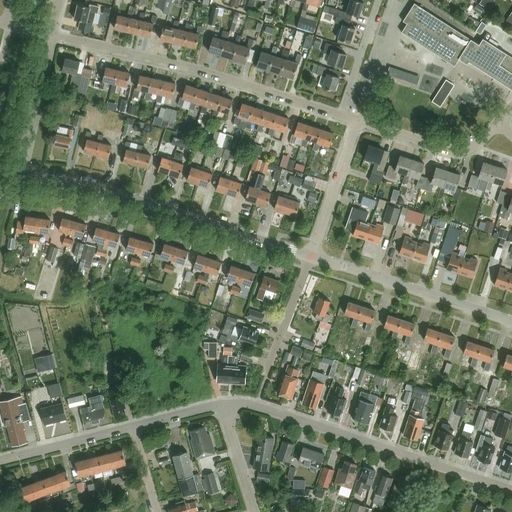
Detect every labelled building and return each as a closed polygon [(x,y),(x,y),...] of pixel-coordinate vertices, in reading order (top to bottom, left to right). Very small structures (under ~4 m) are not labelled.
[(166,0),(164,9),(163,12),(169,14),(172,0),(166,0)] [(305,1),(303,10),(307,11),(307,10),(316,13),(319,5),(320,0),(307,0),(307,2),(305,1)] [(337,16),(350,20),(351,17),(352,14),(358,16),(363,2),(356,0),(349,0),(345,12),(339,10),(337,16)] [(487,9),(490,5),(482,0),(480,0),(478,3),(487,9)] [(406,23),(401,32),(454,66),(458,59),(466,64),(468,62),(511,90),(511,89),(511,57),(496,47),(495,46),(488,42),(482,38),(478,44),(413,3),(402,21),(406,23)] [(75,19),(81,21),(79,30),(91,32),(95,13),(98,14),(99,7),(90,5),(89,8),(78,5),(75,19)] [(130,18),(132,18),(135,6),(130,5),(127,17),(118,15),(114,28),(126,31),(130,18)] [(476,5),(472,11),(482,17),(486,11),(476,5)] [(111,8),(105,7),(103,15),(109,17),(111,8)] [(212,7),(208,24),(214,25),(218,9),(212,7)] [(337,16),(339,10),(330,7),(328,13),(337,16)] [(144,21),(146,13),(140,12),(139,20),(132,18),(130,18),(126,31),(138,33),(141,21),(144,21)] [(230,29),(234,30),(238,15),(235,14),(230,29)] [(141,21),(138,33),(150,36),(153,23),(155,24),(157,16),(153,15),(151,23),(144,21),(141,21)] [(313,32),(317,20),(301,16),(297,27),(313,32)] [(349,23),(350,20),(337,16),(335,22),(342,24),(337,38),(350,42),(355,28),(348,26),(349,23)] [(177,29),(179,21),(174,20),(173,28),(163,26),(160,39),(172,41),(175,28),(177,29)] [(480,34),(486,25),(481,22),(475,31),(480,34)] [(189,32),(191,24),(186,23),(184,31),(177,29),(175,28),(172,41),(184,44),(187,31),(189,32)] [(184,44),(196,47),(199,34),(201,34),(202,27),(198,26),(196,33),(189,32),(187,31),(184,44)] [(228,31),(224,30),(221,39),(213,36),(210,47),(208,51),(221,55),(226,40),(227,41),(230,32),(228,31)] [(239,44),(242,36),(237,35),(235,43),(227,41),(226,40),(221,55),(233,59),(238,44),(239,44)] [(307,36),(303,47),(309,49),(312,37),(307,36)] [(238,44),(233,59),(245,63),(246,59),(250,48),(251,49),(254,40),(249,38),(247,47),(239,44),(238,44)] [(315,39),(313,47),(318,49),(321,40),(315,39)] [(327,62),(342,67),(347,54),(332,49),(334,44),(326,42),(323,52),(330,54),(327,62)] [(275,56),(278,48),(273,46),(271,55),(261,52),(258,62),(257,66),(269,70),(274,56),(275,56)] [(290,51),(285,50),(283,58),(275,56),(274,56),(269,70),(281,74),(286,59),(287,60),(290,52),(290,51)] [(286,59),(281,74),(293,78),(294,74),(298,64),(299,64),(302,55),(298,54),(295,62),(287,60),(286,59)] [(66,57),(62,70),(73,73),(71,80),(70,83),(79,85),(78,91),(86,93),(92,70),(83,68),(82,74),(77,72),(80,62),(80,61),(66,57)] [(315,63),(312,71),(321,74),(318,85),(323,86),(322,87),(335,91),(339,77),(329,73),(330,69),(331,68),(315,63)] [(115,83),(118,70),(106,67),(103,80),(101,79),(100,83),(99,87),(106,89),(108,81),(113,82),(115,83)] [(416,83),(418,77),(389,67),(386,74),(416,83)] [(115,83),(113,82),(111,90),(118,92),(120,84),(127,86),(131,73),(118,70),(115,83)] [(149,91),(152,78),(140,75),(137,88),(134,87),(132,96),(138,97),(140,89),(146,90),(149,91)] [(160,93),(163,81),(152,78),(149,91),(146,90),(144,98),(149,100),(151,91),(158,93),(160,93)] [(158,93),(156,101),(161,102),(163,94),(172,96),(175,84),(163,81),(160,93),(158,93)] [(194,101),(198,88),(186,84),(182,97),(180,97),(178,104),(183,106),(185,98),(192,101),(194,101)] [(205,105),(210,92),(198,88),(194,101),(192,101),(190,108),(194,110),(197,102),(203,104),(205,105)] [(451,93),(443,88),(433,102),(441,108),(451,93)] [(217,109),(221,96),(210,92),(205,105),(203,104),(200,112),(205,113),(208,106),(214,108),(217,109)] [(228,113),(233,100),(221,96),(217,109),(214,108),(212,115),(217,117),(219,110),(228,113)] [(127,99),(122,98),(119,110),(125,112),(127,99)] [(250,120),(254,107),(242,103),(240,110),(238,116),(236,115),(234,122),(238,124),(239,120),(246,122),(247,119),(250,120)] [(168,120),(172,108),(166,107),(162,118),(168,120)] [(261,123),(266,110),(254,107),(250,120),(247,119),(246,122),(245,126),(250,128),(252,120),(259,123),(261,123)] [(168,120),(174,122),(178,110),(172,108),(168,120)] [(273,127),(277,114),(266,110),(261,123),(259,123),(257,130),(261,132),(264,124),(270,126),(273,127)] [(80,126),(83,115),(76,113),(73,125),(78,126),(80,126)] [(289,118),(277,114),(273,127),(270,126),(268,134),(273,135),(275,128),(284,131),(289,118)] [(124,122),(122,133),(128,134),(130,135),(133,124),(134,119),(128,118),(127,123),(126,122),(124,122)] [(134,129),(142,131),(144,122),(137,120),(134,129)] [(306,138),(310,125),(298,121),(294,134),(292,133),(289,141),(294,143),(297,135),(303,137),(306,138)] [(317,142),(321,129),(310,125),(306,138),(303,137),(301,145),(305,146),(308,139),(315,141),(317,142)] [(72,137),(73,129),(68,128),(66,136),(56,134),(54,144),(69,147),(71,137),(72,137)] [(317,142),(315,141),(312,149),(317,150),(320,142),(329,145),(333,133),(321,129),(317,142)] [(87,139),(84,151),(96,154),(99,142),(98,141),(90,139),(92,132),(87,131),(85,138),(87,139)] [(221,132),(218,142),(217,144),(223,146),(227,133),(221,132)] [(227,133),(223,146),(229,148),(233,135),(227,133)] [(99,142),(96,154),(109,157),(112,145),(109,144),(102,142),(104,135),(100,134),(98,141),(99,142)] [(192,150),(195,140),(188,138),(185,148),(192,150)] [(136,151),(138,144),(126,141),(124,148),(126,149),(123,160),(135,164),(138,152),(136,151)] [(138,152),(135,164),(148,167),(151,155),(141,152),(143,145),(138,144),(136,151),(138,152)] [(252,153),(260,156),(263,146),(255,144),(252,153)] [(385,171),(383,171),(388,156),(382,154),(384,149),(369,144),(364,158),(376,161),(369,181),(380,184),(385,171)] [(209,148),(203,146),(201,153),(207,155),(209,148)] [(215,150),(209,148),(207,155),(213,157),(215,150)] [(238,160),(238,158),(240,153),(232,150),(229,157),(238,160)] [(289,167),(292,155),(285,153),(282,166),(289,167)] [(407,174),(412,159),(400,155),(396,167),(389,165),(385,176),(395,179),(398,171),(405,174),(407,174)] [(168,174),(174,158),(167,156),(166,158),(162,157),(158,170),(168,174)] [(174,158),(168,174),(179,177),(184,164),(179,162),(180,160),(174,158)] [(238,158),(238,160),(236,165),(242,167),(244,160),(238,158)] [(259,170),(262,161),(254,158),(251,168),(259,170)] [(422,188),(425,177),(420,175),(424,163),(412,159),(407,174),(405,174),(402,182),(407,183),(410,175),(419,178),(416,186),(422,188)] [(262,161),(259,170),(265,172),(268,162),(262,161)] [(490,181),(495,165),(483,161),(478,176),(472,174),(468,185),(477,188),(481,177),(488,180),(490,181)] [(297,168),(305,171),(307,165),(299,162),(297,168)] [(279,166),(270,163),(268,169),(281,173),(283,168),(279,167),(279,166)] [(198,183),(203,168),(196,165),(195,168),(191,166),(187,180),(198,183)] [(502,185),(507,169),(495,165),(490,181),(488,180),(486,188),(490,190),(493,181),(502,185)] [(443,186),(448,171),(436,167),(432,179),(425,177),(422,188),(431,191),(434,183),(441,185),(443,186)] [(203,168),(198,183),(208,187),(212,173),(208,172),(209,170),(203,168)] [(458,200),(460,194),(462,189),(456,187),(460,175),(448,171),(443,186),(441,185),(439,194),(443,195),(444,192),(453,195),(452,198),(458,200)] [(261,186),(265,175),(258,173),(254,184),(254,186),(250,185),(249,185),(245,199),(256,202),(261,186)] [(227,193),(232,177),(225,175),(225,177),(220,176),(216,189),(227,193)] [(294,184),(296,177),(290,175),(288,182),(294,184)] [(237,196),(242,183),(237,181),(238,179),(232,177),(227,193),(237,196)] [(296,177),(294,184),(300,186),(303,179),(296,177)] [(312,190),(315,184),(304,180),(302,187),(312,190)] [(266,206),(271,192),(267,191),(267,188),(261,186),(256,202),(266,206)] [(506,192),(500,190),(497,202),(502,204),(506,192)] [(308,200),(315,202),(317,193),(310,191),(308,200)] [(511,194),(506,192),(502,204),(499,216),(508,219),(510,211),(511,211),(511,194)] [(285,212),(290,196),(283,194),(283,196),(278,195),(274,208),(285,212)] [(290,196),(285,212),(296,215),(300,202),(295,200),(296,198),(290,196)] [(362,196),(360,204),(373,209),(376,201),(362,196)] [(395,225),(400,209),(388,205),(383,221),(391,223),(395,225)] [(401,227),(403,220),(407,209),(402,207),(396,225),(401,227)] [(407,209),(403,220),(419,225),(423,214),(407,209)] [(18,221),(16,234),(23,235),(24,229),(36,231),(38,218),(26,216),(25,222),(18,221)] [(62,217),(59,230),(71,233),(75,221),(62,217)] [(366,239),(371,224),(365,222),(366,219),(359,217),(353,234),(366,239)] [(36,231),(41,231),(49,233),(51,220),(38,218),(36,231)] [(439,244),(443,228),(445,222),(438,220),(436,226),(431,242),(439,244)] [(75,221),(71,233),(83,237),(87,224),(75,221)] [(480,221),(477,229),(483,231),(491,233),(492,232),(494,225),(486,223),(480,221)] [(379,243),(384,226),(376,223),(376,225),(371,224),(366,239),(379,243)] [(404,227),(401,227),(396,225),(395,230),(396,230),(393,239),(397,240),(399,241),(404,227)] [(101,255),(108,230),(96,227),(92,239),(100,242),(97,253),(101,255)] [(444,246),(452,248),(458,230),(450,228),(444,246)] [(108,230),(101,255),(105,256),(109,244),(116,246),(120,234),(108,230)] [(31,256),(33,243),(34,243),(35,236),(30,235),(29,242),(27,242),(25,255),(31,256)] [(130,236),(126,249),(138,253),(142,240),(130,236)] [(412,257),(417,242),(411,240),(412,238),(405,236),(399,253),(412,257)] [(142,240),(138,253),(150,256),(154,243),(142,240)] [(73,255),(80,257),(84,244),(77,242),(73,255)] [(417,242),(412,257),(425,261),(431,244),(423,242),(422,244),(417,242)] [(172,260),(177,247),(165,243),(161,256),(172,260)] [(97,247),(86,244),(79,267),(90,270),(97,247)] [(54,262),(58,248),(50,246),(46,260),(54,262)] [(177,247),(172,260),(184,263),(188,251),(177,247)] [(497,247),(493,258),(498,260),(502,248),(497,247)] [(459,273),(464,258),(466,253),(460,251),(459,254),(452,251),(446,269),(459,273)] [(198,254),(194,267),(205,271),(210,258),(198,254)] [(101,257),(99,263),(106,265),(107,259),(101,257)] [(464,258),(459,273),(472,277),(478,260),(470,257),(469,260),(464,258)] [(217,275),(222,262),(210,258),(205,271),(204,275),(203,276),(201,282),(206,284),(210,272),(217,275)] [(231,265),(227,278),(234,280),(239,282),(243,269),(231,265)] [(507,288),(511,273),(506,272),(507,269),(499,267),(494,284),(507,288)] [(243,269),(239,282),(243,283),(251,286),(255,273),(243,269)] [(262,286),(258,298),(262,300),(263,297),(272,299),(275,291),(276,291),(279,281),(264,276),(261,286),(262,286)] [(222,294),(224,286),(219,284),(216,295),(221,297),(222,294)] [(317,312),(315,318),(327,323),(330,315),(326,313),(330,301),(320,297),(314,311),(317,312)] [(361,321),(369,323),(367,328),(373,330),(375,321),(379,322),(383,308),(349,299),(346,312),(357,315),(354,324),(360,326),(361,321)] [(219,303),(217,311),(227,314),(229,306),(219,303)] [(265,313),(249,308),(247,317),(262,322),(265,313)] [(389,313),(386,327),(420,334),(423,321),(389,313)] [(232,335),(232,333),(240,336),(239,338),(255,344),(260,332),(243,326),(242,328),(235,326),(238,319),(228,316),(222,332),(232,335)] [(431,326),(427,338),(459,348),(463,335),(431,326)] [(409,333),(407,342),(413,344),(415,335),(409,333)] [(303,338),(301,345),(312,349),(315,342),(303,338)] [(498,361),(502,349),(470,338),(466,351),(498,361)] [(217,357),(217,342),(209,342),(209,357),(217,357)] [(436,342),(434,351),(440,352),(442,344),(436,342)] [(294,347),(291,354),(296,356),(298,356),(301,357),(303,351),(294,347)] [(407,348),(404,364),(412,365),(414,349),(407,348)] [(252,353),(242,350),(240,356),(250,360),(252,353)] [(52,354),(37,357),(40,371),(55,368),(52,354)] [(231,380),(233,354),(228,354),(227,364),(217,363),(217,371),(218,371),(218,379),(219,379),(219,381),(225,382),(225,380),(231,380)] [(236,365),(237,355),(233,354),(231,380),(237,381),(236,383),(243,383),(243,381),(244,382),(245,374),(246,374),(246,365),(236,365)] [(110,358),(114,375),(121,373),(116,357),(110,358)] [(334,358),(328,375),(333,377),(337,365),(337,364),(338,360),(334,358)] [(486,367),(492,370),(495,361),(489,359),(486,367)] [(448,361),(445,374),(452,375),(454,363),(448,361)] [(290,367),(291,365),(288,364),(285,374),(284,373),(284,374),(282,375),(281,379),(282,380),(278,393),(280,395),(282,396),(283,395),(285,395),(294,368),(290,367)] [(361,368),(356,366),(352,377),(357,379),(361,368)] [(294,368),(285,395),(285,396),(287,397),(289,398),(291,397),(292,398),(296,385),(298,384),(298,381),(298,380),(299,378),(297,378),(300,368),(298,367),(297,369),(294,368)] [(357,384),(363,386),(367,374),(373,376),(375,372),(362,368),(357,384)] [(321,392),(327,375),(312,370),(302,403),(316,407),(320,397),(321,396),(322,393),(321,392)] [(387,379),(381,377),(377,389),(384,391),(387,379)] [(497,393),(501,379),(496,377),(491,392),(497,393)] [(59,383),(48,386),(51,397),(62,394),(59,383)] [(417,416),(419,412),(422,413),(430,390),(416,386),(412,397),(415,398),(412,409),(404,434),(405,434),(405,436),(409,438),(410,436),(416,438),(418,431),(420,431),(424,418),(417,416)] [(118,397),(116,387),(108,389),(116,418),(120,417),(121,418),(125,417),(125,415),(126,415),(124,405),(125,405),(123,396),(118,397)] [(341,398),(344,389),(337,387),(334,395),(332,395),(327,411),(339,415),(342,407),(344,408),(346,400),(341,398)] [(369,393),(360,420),(362,420),(362,422),(365,423),(366,422),(369,422),(373,410),(374,409),(375,407),(374,405),(378,391),(373,389),(372,394),(369,393)] [(360,420),(369,393),(360,390),(357,400),(356,400),(355,403),(356,404),(352,417),(354,418),(354,420),(357,421),(359,419),(360,420)] [(408,404),(412,392),(406,390),(402,402),(408,404)] [(71,398),(68,399),(70,407),(86,403),(84,395),(78,396),(77,396),(71,398)] [(91,406),(81,409),(86,427),(108,421),(103,403),(101,395),(89,398),(91,406)] [(10,435),(13,446),(27,442),(24,429),(25,429),(23,422),(28,421),(22,396),(0,401),(0,405),(8,435),(10,435)] [(487,403),(494,406),(496,399),(489,397),(487,403)] [(460,399),(455,414),(463,416),(467,402),(460,399)] [(67,418),(63,402),(41,408),(45,424),(67,418)] [(392,414),(394,408),(386,405),(380,426),(384,428),(385,430),(389,431),(391,430),(392,430),(397,416),(392,414)] [(479,409),(473,428),(480,430),(487,411),(479,409)] [(488,411),(486,418),(495,421),(497,414),(488,411)] [(500,417),(494,434),(504,437),(510,420),(500,417)] [(451,441),(453,434),(454,431),(449,429),(450,425),(443,422),(435,444),(439,445),(439,446),(441,447),(442,448),(447,450),(450,441),(451,441)] [(203,430),(202,427),(193,430),(194,433),(191,434),(193,438),(191,439),(196,459),(215,454),(210,434),(207,434),(206,430),(203,430)] [(469,440),(471,432),(463,430),(455,453),(467,457),(470,448),(472,447),(472,443),(473,441),(469,440)] [(486,431),(485,435),(483,440),(479,451),(481,451),(478,459),(490,463),(495,447),(491,446),(493,438),(490,437),(491,432),(486,431)] [(481,434),(476,450),(479,451),(483,440),(485,435),(481,434)] [(271,454),(273,438),(258,435),(255,451),(271,454)] [(289,455),(293,444),(283,441),(279,452),(277,451),(275,458),(289,463),(292,456),(289,455)] [(511,445),(508,445),(506,451),(504,450),(502,458),(503,458),(500,467),(511,471),(511,445)] [(324,453),(303,447),(298,461),(320,468),(324,453)] [(122,449),(110,453),(114,466),(126,463),(122,449)] [(200,473),(194,474),(187,451),(172,456),(183,495),(203,489),(200,477),(201,477),(200,473)] [(268,469),(271,454),(255,451),(253,467),(268,469)] [(110,453),(99,456),(102,469),(114,466),(110,453)] [(99,456),(87,459),(90,472),(102,469),(99,456)] [(87,459),(75,462),(78,475),(90,472),(87,459)] [(353,472),(356,465),(344,461),(342,469),(339,468),(334,483),(351,488),(356,473),(353,472)] [(359,491),(360,487),(370,490),(372,483),(376,470),(364,466),(358,483),(357,482),(354,490),(359,491)] [(292,480),(296,468),(290,467),(286,478),(292,480)] [(318,484),(328,488),(334,470),(324,467),(318,484)] [(66,470),(54,474),(59,488),(71,483),(66,470)] [(214,472),(204,475),(209,494),(219,491),(214,472)] [(258,473),(257,480),(269,482),(270,475),(258,473)] [(54,474),(43,479),(48,492),(59,488),(54,474)] [(375,492),(372,501),(383,505),(386,496),(392,478),(390,477),(390,475),(387,474),(386,475),(381,474),(377,485),(375,486),(375,489),(375,490),(375,492)] [(43,479),(31,483),(36,496),(48,492),(43,479)] [(31,483),(20,487),(25,501),(36,496),(31,483)] [(285,489),(284,498),(309,499),(309,490),(285,489)] [(315,496),(322,498),(324,491),(317,489),(315,496)] [(234,506),(241,499),(233,492),(227,499),(234,506)] [(204,511),(204,509),(198,511),(195,502),(186,504),(184,500),(176,503),(177,505),(168,508),(169,511),(204,511)] [(353,502),(349,511),(364,511),(366,506),(353,502)]
